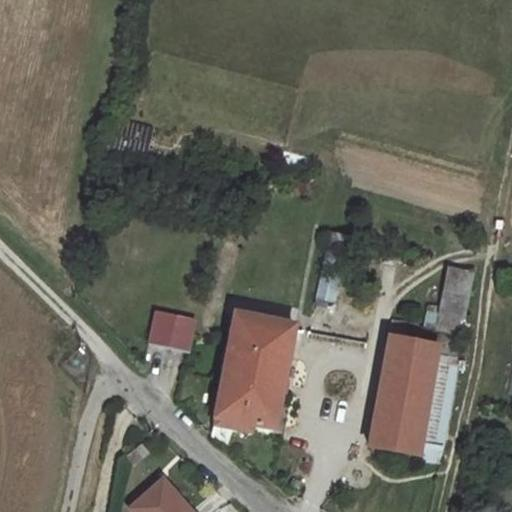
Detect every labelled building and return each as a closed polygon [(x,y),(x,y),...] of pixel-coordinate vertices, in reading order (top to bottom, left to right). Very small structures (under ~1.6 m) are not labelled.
[(433,328),(459,334),(473,270),(447,265),(433,328)] [(333,302),(340,279),(321,273),(314,296),(333,302)] [(198,319),(145,309),(138,341),(192,352),(198,319)] [(267,413),(280,319),(231,310),(218,405),(267,413)] [(373,320),(370,337),(362,428),(411,438),(422,358),(426,329),(373,320)] [(422,358),(411,438),(433,441),(444,362),(422,358)] [(188,511),(151,470),(119,502),(123,506),(116,511),(188,511)]
